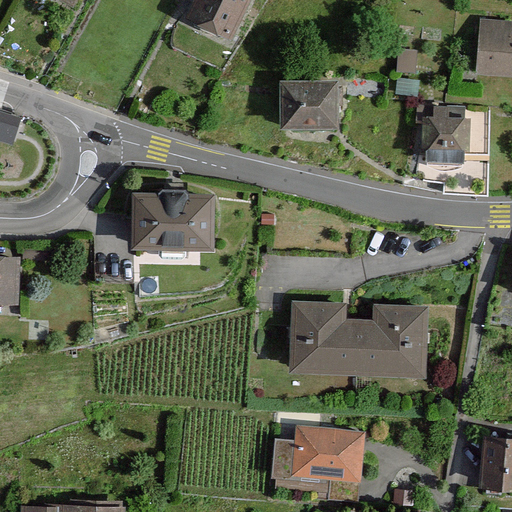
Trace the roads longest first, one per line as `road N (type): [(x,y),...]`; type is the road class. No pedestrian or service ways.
road 1 (residential): [(109,132),(391,201),(511,214)]
road 2 (residential): [(109,132),(63,205),(0,216)]
